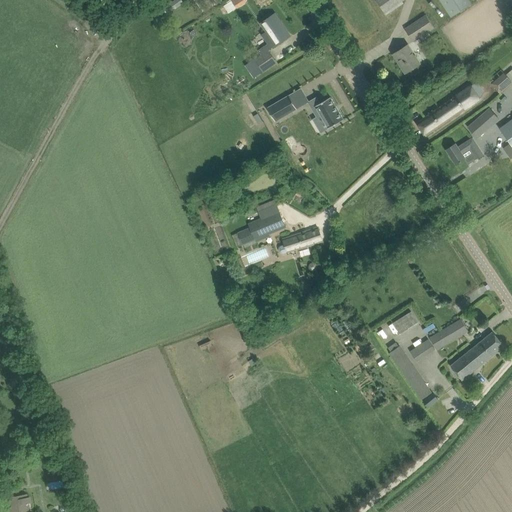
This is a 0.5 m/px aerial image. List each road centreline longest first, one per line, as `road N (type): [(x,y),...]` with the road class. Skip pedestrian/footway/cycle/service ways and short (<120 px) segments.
road 1 (unclassified): [(511,306),(302,0)]
road 2 (track): [(130,0),(0,221)]
road 3 (track): [(511,361),(430,455),(362,511)]
